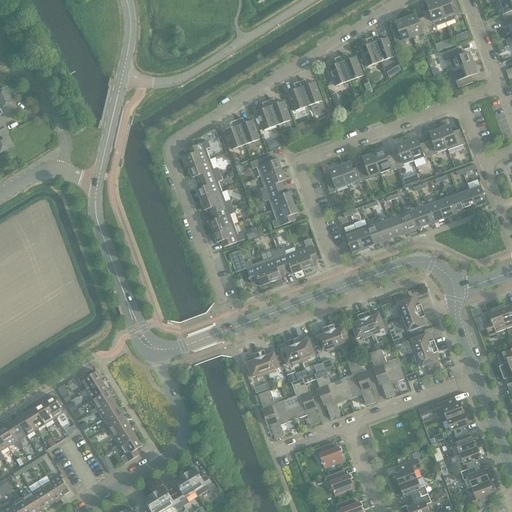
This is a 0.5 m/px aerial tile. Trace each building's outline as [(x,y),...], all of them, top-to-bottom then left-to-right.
[(423,14),(430,33),(431,33),(428,26),(434,24),(436,26),(445,23),(437,0),(433,0),(426,3),(429,12),(423,14)] [(437,0),(445,23),(455,19),(455,16),(462,14),(457,1),(451,4),(449,0),(437,0)] [(511,0),(509,0),(500,3),(504,13),(502,14),(504,21),(511,18),(511,0)] [(424,19),(419,21),(416,14),(406,18),(413,38),(423,34),(424,36),(430,33),(423,14),(424,19)] [(413,38),(406,18),(395,22),(398,31),(392,33),(397,46),(404,43),(403,41),(413,38)] [(372,38),(380,60),(381,62),(395,57),(388,38),(380,41),(378,35),(372,38)] [(381,62),(380,60),(372,38),(366,40),(368,45),(360,48),(367,67),(381,62)] [(441,43),(435,45),(438,52),(444,49),(441,43)] [(454,70),(474,63),(470,52),(460,56),(458,49),(443,55),(442,58),(443,61),(446,62),(450,60),(454,70)] [(340,57),(342,60),(349,81),(363,76),(357,57),(349,60),(347,54),(340,57)] [(342,60),(340,57),(334,59),(336,65),(328,68),(335,86),(349,81),(342,60)] [(474,63),(454,70),(457,80),(456,81),(458,88),(471,83),(468,77),(477,74),(474,63)] [(400,65),(388,70),(390,76),(403,70),(400,65)] [(438,69),(432,71),(434,77),(441,75),(438,69)] [(299,82),(308,106),(322,101),(315,82),(307,85),(305,80),(299,82)] [(308,106),(299,82),(293,84),(295,90),(287,93),(294,111),(308,106)] [(0,107),(13,101),(6,88),(0,91),(0,107)] [(268,101),(277,125),(291,120),(284,102),(276,105),(274,99),(268,101)] [(277,125),(268,101),(262,103),(264,109),(256,112),(263,131),(277,125)] [(0,118),(0,151),(11,146),(5,134),(7,133),(0,118)] [(237,120),(246,145),(260,140),(253,121),(245,124),(243,118),(237,120)] [(446,119),(428,126),(430,131),(448,124),(446,119)] [(246,145),(237,120),(231,123),(233,128),(225,131),(232,150),(246,145)] [(301,123),(296,125),(299,131),(304,129),(301,123)] [(440,129),(447,149),(448,151),(465,144),(460,132),(454,134),(450,125),(440,129)] [(426,144),(431,157),(438,154),(437,152),(447,149),(440,129),(429,133),(432,142),(426,144)] [(279,137),(273,140),(277,147),(283,144),(279,137)] [(406,141),(414,161),(424,157),(424,159),(431,157),(426,144),(420,146),(417,137),(406,141)] [(189,167),(210,159),(206,149),(210,148),(208,141),(195,146),(189,148),(187,149),(189,155),(185,157),(189,167)] [(393,157),(398,169),(404,167),(404,165),(414,161),(406,141),(396,145),(399,154),(393,157)] [(373,154),(380,173),(390,170),(391,172),(398,169),(393,157),(387,159),(384,150),(373,154)] [(360,169),(364,181),(371,179),(370,177),(380,173),(373,154),(362,158),(366,167),(360,169)] [(257,168),(261,178),(282,170),(278,159),(273,161),(271,155),(250,163),(253,169),(257,168)] [(210,159),(189,167),(193,178),(197,176),(199,182),(220,174),(218,168),(214,170),(210,159)] [(459,159),(453,162),(455,168),(461,166),(459,159)] [(339,166),(347,186),(357,182),(358,184),(364,181),(360,169),(354,171),(350,162),(339,166)] [(347,186),(339,166),(329,170),(332,179),(326,181),(330,194),(337,191),(337,189),(347,186)] [(442,167),(436,169),(438,175),(444,173),(442,167)] [(262,196),(283,188),(281,182),(286,181),(282,170),(261,178),(264,188),(260,189),(262,196)] [(220,174),(199,182),(201,188),(197,189),(201,200),(222,192),(218,182),(223,180),(220,174)] [(417,174),(411,176),(414,184),(420,182),(417,174)] [(470,190),(476,207),(487,203),(482,190),(484,189),(481,182),(479,183),(481,186),(470,190)] [(283,188),(262,196),(265,202),(269,200),(273,210),(294,203),(290,192),(285,193),(283,188)] [(459,194),(465,211),(476,207),(470,190),(459,194)] [(222,192),(201,200),(205,211),(209,209),(211,215),(232,207),(230,201),(226,202),(222,192)] [(448,198),(455,215),(465,211),(459,194),(448,198)] [(437,202),(444,219),(455,215),(448,198),(437,202)] [(246,202),(239,205),(242,211),(248,209),(246,202)] [(427,206),(433,223),(444,219),(437,202),(427,206)] [(294,203),(273,210),(276,220),(272,222),(275,229),(296,221),(293,215),(298,213),(294,203)] [(413,221),(416,229),(421,231),(423,227),(433,223),(427,206),(416,210),(419,219),(413,221)] [(232,207),(211,215),(213,220),(209,222),(213,232),(234,225),(230,215),(235,213),(232,207)] [(400,216),(406,233),(416,229),(413,221),(419,219),(416,210),(412,208),(410,212),(400,216)] [(389,220),(395,237),(406,233),(400,216),(389,220)] [(378,224),(385,241),(395,237),(389,220),(378,224)] [(385,241),(378,224),(368,228),(367,225),(366,225),(374,245),(385,241)] [(234,225),(213,232),(217,243),(221,242),(224,247),(245,240),(242,233),(238,235),(234,225)] [(356,229),(363,249),(374,245),(366,225),(356,229)] [(363,249),(356,229),(345,233),(352,253),(363,249)] [(296,252),(303,270),(314,266),(312,262),(318,260),(310,239),(304,241),(306,248),(296,252)] [(292,274),(303,270),(296,252),(286,255),(284,249),(277,251),(285,272),(291,270),(292,274)] [(270,282),(263,261),(253,265),(251,261),(245,263),(241,251),(230,255),(236,273),(247,269),(252,284),(258,282),(260,286),(270,282)] [(263,261),(270,282),(281,278),(280,274),(285,272),(277,251),(271,253),(273,258),(263,261)] [(400,319),(423,310),(421,305),(418,306),(414,298),(398,304),(399,309),(397,310),(400,319)] [(498,307),(507,329),(511,327),(511,305),(511,306),(509,303),(498,307)] [(507,329),(498,307),(487,311),(489,314),(482,317),(491,339),(497,336),(496,333),(507,329)] [(423,310),(400,319),(404,328),(406,327),(408,332),(425,325),(422,317),(425,316),(423,310)] [(363,313),(371,336),(381,333),(380,330),(384,329),(378,312),(370,315),(369,311),(363,313)] [(371,336),(363,313),(357,316),(358,319),(350,322),(357,339),(361,337),(362,339),(371,336)] [(328,326),(336,349),(346,346),(345,343),(349,342),(343,325),(335,328),(334,324),(328,326)] [(336,349),(328,326),(322,329),(324,332),(315,335),(322,352),(326,350),(327,352),(336,349)] [(414,355),(436,346),(434,340),(431,342),(428,334),(411,340),(413,345),(410,345),(414,355)] [(293,339),(302,362),(311,359),(310,356),(315,354),(308,338),(300,341),(299,337),(293,339)] [(302,362),(293,339),(287,342),(289,345),(280,348),(287,365),(292,363),(292,365),(302,362)] [(436,346),(414,355),(417,364),(420,363),(421,368),(425,366),(428,373),(441,367),(435,353),(438,352),(436,346)] [(374,370),(376,377),(401,368),(398,359),(387,363),(382,349),(359,358),(361,362),(371,358),(376,370),(374,370)] [(258,352),(267,375),(276,371),(275,369),(280,367),(273,351),(265,354),(264,350),(258,352)] [(497,362),(502,373),(511,369),(511,350),(498,355),(501,361),(497,362)] [(267,375),(258,352),(252,354),(254,358),(246,361),(252,378),(257,376),(257,378),(267,375)] [(342,379),(345,388),(369,379),(367,373),(365,374),(361,362),(359,358),(347,362),(352,375),(342,379)] [(322,364),(314,367),(316,373),(324,370),(322,364)] [(401,368),(376,377),(379,383),(380,383),(386,399),(396,395),(392,384),(405,379),(401,368)] [(509,383),(511,389),(511,388),(511,369),(502,373),(506,384),(509,383)] [(321,397),(345,388),(342,379),(331,383),(326,370),(314,374),(314,375),(316,380),(320,390),(318,391),(321,397)] [(418,371),(408,375),(410,381),(421,378),(418,371)] [(82,392),(84,395),(87,393),(86,392),(102,381),(96,372),(88,377),(85,372),(77,377),(85,390),(82,392)] [(295,373),(287,376),(290,383),(292,383),(298,380),(295,374),(295,373)] [(314,375),(304,379),(306,384),(316,380),(314,375)] [(286,400),(289,409),(314,400),(311,394),(309,394),(306,384),(304,379),(303,378),(298,380),(292,383),(297,396),(286,400)] [(372,386),(369,379),(345,388),(349,400),(362,395),(366,406),(376,403),(370,386),(372,386)] [(86,392),(87,393),(92,401),(108,391),(102,381),(86,392)] [(345,388),(321,397),(323,404),(325,403),(331,419),(340,416),(336,405),(349,400),(345,388)] [(108,391),(92,401),(96,408),(93,410),(95,414),(99,412),(97,410),(114,400),(108,391)] [(265,418),(289,409),(286,400),(275,404),(270,391),(258,395),(254,396),(257,403),(261,402),(264,411),(263,412),(265,418)] [(68,394),(63,397),(66,402),(66,403),(71,400),(68,394)] [(54,419),(56,418),(64,413),(54,397),(44,403),(54,419)] [(447,420),(464,413),(460,402),(454,404),(452,399),(436,405),(439,413),(444,411),(447,420)] [(97,410),(99,412),(103,419),(119,409),(114,400),(97,410)] [(289,409),(294,420),(307,416),(310,424),(311,427),(320,423),(314,407),(316,406),(314,400),(289,409)] [(35,408),(45,425),(52,420),(54,423),(58,421),(56,418),(54,419),(44,403),(35,408)] [(73,403),(68,406),(72,412),(77,409),(73,403)] [(36,430),(38,429),(45,425),(35,408),(26,414),(36,430)] [(119,409),(103,419),(108,426),(104,428),(106,432),(110,430),(109,428),(125,418),(119,409)] [(289,409),(265,418),(267,424),(269,424),(275,440),(284,436),(280,425),(294,420),(289,409)] [(77,410),(72,413),(76,419),(81,416),(77,410)] [(464,413),(447,420),(450,429),(446,430),(449,439),(464,433),(462,427),(469,425),(464,413)] [(17,419),(27,436),(34,431),(36,435),(40,432),(38,429),(36,430),(26,414),(17,419)] [(109,428),(110,430),(114,437),(131,427),(125,418),(109,428)] [(17,441),(19,440),(27,436),(17,419),(7,425),(17,441)] [(85,423),(80,426),(83,431),(88,428),(85,423)] [(0,429),(0,433),(8,447),(16,443),(18,446),(21,444),(19,440),(17,441),(7,425),(0,429)] [(131,427),(114,437),(119,445),(115,447),(118,451),(121,449),(120,447),(136,437),(131,427)] [(0,452),(1,452),(8,447),(0,433),(0,452)] [(464,433),(449,439),(452,447),(456,445),(459,454),(477,447),(473,436),(466,438),(464,433)] [(120,447),(121,449),(126,456),(122,459),(125,464),(140,455),(137,450),(142,446),(136,437),(120,447)] [(53,439),(48,442),(51,447),(56,444),(53,439)] [(325,469),(344,462),(339,447),(335,449),(333,443),(315,450),(318,456),(320,455),(325,469)] [(118,451),(115,447),(112,449),(110,450),(111,452),(109,453),(110,455),(118,451)] [(461,472),(477,466),(475,461),(481,459),(477,447),(459,454),(462,462),(458,464),(461,472)] [(439,448),(433,450),(435,456),(441,454),(439,448)] [(399,486),(417,479),(414,471),(421,468),(418,460),(400,467),(402,472),(395,474),(399,486)] [(112,464),(106,468),(109,474),(115,470),(112,464)] [(477,466),(461,472),(464,481),(469,479),(472,488),(489,481),(485,469),(479,472),(477,466)] [(185,474),(196,492),(198,496),(208,490),(211,494),(216,491),(208,477),(203,480),(195,468),(185,474)] [(335,496),(355,489),(349,475),(345,476),(343,471),(325,477),(328,483),(330,482),(335,496)] [(177,496),(183,506),(189,503),(186,498),(196,492),(185,474),(175,480),(182,493),(177,496)] [(50,481),(60,498),(70,492),(60,476),(50,481)] [(417,479),(399,486),(404,497),(410,495),(412,500),(428,495),(425,486),(420,488),(417,479)] [(41,487),(51,504),(60,498),(50,481),(41,487)] [(489,481),(472,488),(475,496),(470,498),(474,506),(479,504),(480,508),(485,505),(484,502),(489,500),(487,495),(494,493),(489,481)] [(32,493),(42,509),(51,504),(41,487),(32,493)] [(154,493),(165,511),(175,505),(178,510),(183,506),(177,496),(172,499),(164,487),(154,493)] [(23,498),(31,511),(37,511),(42,509),(32,493),(23,498)] [(163,511),(165,511),(154,493),(144,499),(152,511),(151,511),(163,511)] [(428,495),(412,500),(414,506),(408,508),(409,511),(429,511),(426,504),(431,503),(428,495)] [(14,504),(18,511),(31,511),(23,498),(14,504)] [(341,511),(363,511),(359,502),(356,504),(353,498),(336,505),(338,511),(340,510),(341,511)]
